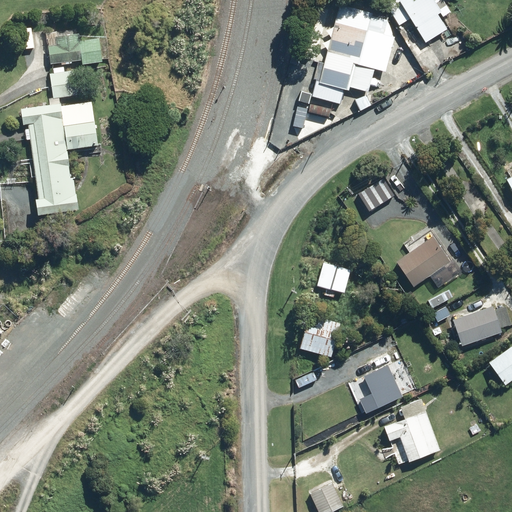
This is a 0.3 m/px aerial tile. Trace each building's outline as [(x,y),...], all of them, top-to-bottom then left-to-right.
[(421,0),(418,2),(416,0),(400,0),(390,6),(402,27),(414,19),(429,43),(451,30),(441,15),(446,12),(438,0),(421,0)] [(340,18),(327,65),(321,64),(317,81),(318,81),(314,98),(345,106),(349,91),(353,92),(353,89),(371,94),(377,70),(388,73),(398,39),(372,32),(373,27),(340,18)] [(58,34),(50,35),(54,65),(85,61),(85,65),(106,63),(103,40),(82,43),(81,35),(58,38),(58,34)] [(295,52),(289,75),(298,78),(304,54),(295,52)] [(74,72),(51,75),(54,100),(78,96),(74,72)] [(371,107),(367,95),(355,100),(360,112),(371,107)] [(50,106),(22,111),(25,126),(29,125),(34,125),(46,199),(39,200),(42,215),(42,218),(80,212),(80,209),(75,179),(72,179),(68,151),(99,146),(96,122),(64,127),(63,121),(64,121),(62,104),(60,105),(50,106)] [(313,105),(311,113),(331,118),(333,110),(313,105)] [(432,235),(395,260),(413,285),(427,275),(435,286),(457,271),(432,235)] [(327,287),(325,294),(335,296),(337,289),(347,292),(353,268),(325,261),(319,285),(327,287)] [(97,263),(57,311),(67,319),(107,271),(97,263)] [(502,330),(500,326),(511,323),(505,305),(494,309),(493,305),(454,319),(462,344),(502,330)] [(0,347),(20,327),(3,310),(0,313),(0,347)] [(310,314),(301,347),(333,356),(342,322),(310,314)] [(511,345),(489,362),(505,384),(511,379),(511,345)] [(389,366),(395,363),(388,349),(368,358),(373,370),(364,374),(365,377),(359,379),(366,394),(359,398),(365,411),(402,394),(389,366)] [(420,399),(400,406),(404,417),(384,425),(390,439),(399,435),(409,461),(439,449),(420,399)] [(332,482),(310,493),(318,511),(325,511),(342,504),(332,482)]
